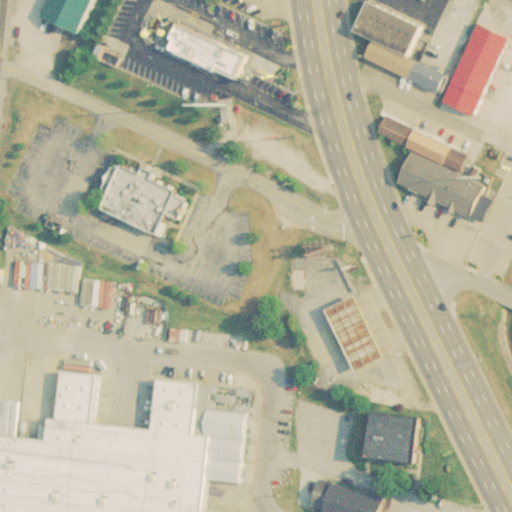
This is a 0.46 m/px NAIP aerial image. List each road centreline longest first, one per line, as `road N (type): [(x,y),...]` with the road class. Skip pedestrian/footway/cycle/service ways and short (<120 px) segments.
road 1 (residential): [(0,65),(386,235)]
road 2 (secondary): [(386,235),(511,488)]
road 3 (secondary): [(315,0),(328,77),(386,235)]
road 4 (residential): [(386,235),(511,289)]
